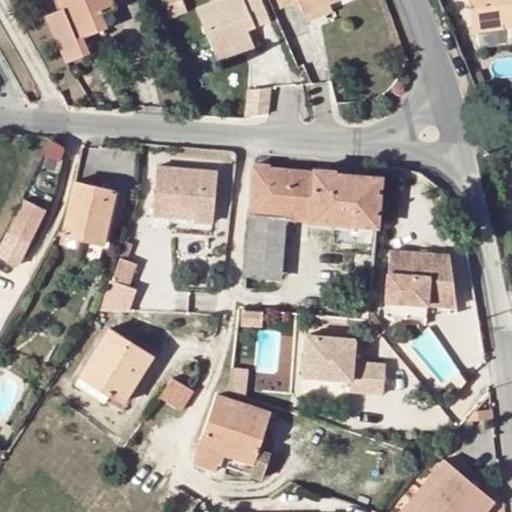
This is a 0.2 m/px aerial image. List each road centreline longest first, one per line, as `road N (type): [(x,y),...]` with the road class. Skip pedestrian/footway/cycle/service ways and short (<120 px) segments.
road 1 (residential): [(406,139),(13,119)]
road 2 (residential): [(447,156),(475,193),(511,448)]
